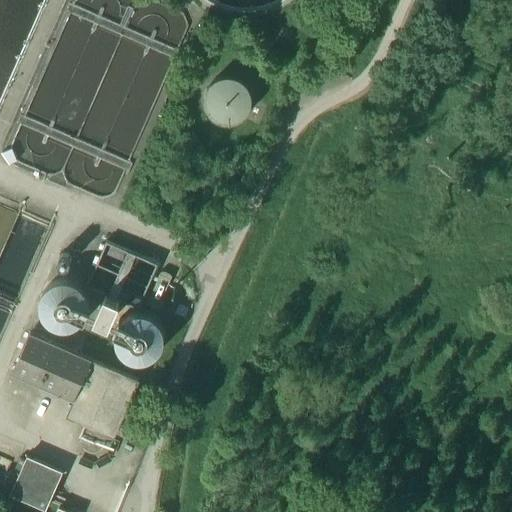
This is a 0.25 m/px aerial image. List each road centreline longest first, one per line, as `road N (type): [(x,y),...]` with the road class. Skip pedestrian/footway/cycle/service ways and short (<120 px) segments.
road 1 (track): [(408,0),(357,92),(302,120),(227,274)]
road 2 (track): [(227,274),(173,394),(151,511)]
